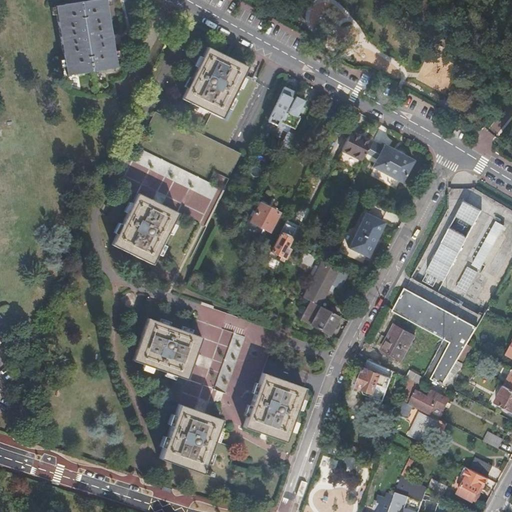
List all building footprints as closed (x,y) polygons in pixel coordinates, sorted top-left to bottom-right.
[(67,75),(112,68),(116,67),(110,38),(103,0),(85,0),(55,5),(67,75)] [(206,47),(182,98),(209,110),(236,122),(256,81),(249,77),(242,74),(246,65),(206,47)] [(416,78),(444,93),(455,74),(427,58),(416,78)] [(286,108),(281,119),(295,126),(300,116),(299,115),(301,109),(305,111),(308,104),(304,103),(307,98),(297,93),(289,109),(286,108)] [(332,105),(326,117),(333,121),(340,108),(332,105)] [(226,144),(236,122),(209,110),(199,132),(154,112),(139,147),(211,179),(214,172),(229,178),(242,151),(226,144)] [(291,129),(284,143),(293,148),(300,134),(291,129)] [(352,132),(343,150),(363,160),(364,159),(367,154),(372,143),(352,132)] [(372,143),(367,154),(378,160),(375,165),(373,169),(403,184),(414,162),(385,146),(384,147),(373,141),(372,143)] [(205,219),(219,187),(143,153),(141,158),(149,162),(150,160),(181,174),(176,184),(173,182),(165,201),(205,219)] [(367,154),(364,159),(375,165),(378,160),(367,154)] [(256,155),(243,182),(252,187),(265,159),(256,155)] [(140,194),(115,245),(156,264),(181,213),(140,194)] [(465,200),(426,271),(444,281),(483,209),(465,200)] [(260,202),(250,221),(267,229),(276,210),(260,202)] [(381,222),(387,211),(373,204),(367,215),(365,214),(347,249),(367,259),(384,224),(381,222)] [(497,220),(474,264),(481,268),(505,225),(497,220)] [(284,222),(267,257),(270,259),(282,265),(287,255),(282,252),(294,228),(284,222)] [(303,252),(298,262),(310,267),(314,257),(303,252)] [(281,267),(282,265),(270,259),(269,261),(281,267)] [(311,306),(331,316),(335,308),(324,303),(320,300),(327,286),(331,288),(340,271),(322,262),(302,302),(311,306)] [(470,337),(483,315),(410,276),(391,310),(444,338),(425,371),(424,373),(441,383),(456,359),(466,343),(470,337)] [(324,303),(331,288),(327,286),(320,300),(324,303)] [(220,289),(217,296),(226,299),(229,293),(220,289)] [(330,340),(340,320),(331,316),(311,306),(302,326),(330,340)] [(229,315),(227,320),(239,325),(236,332),(245,335),(250,323),(229,315)] [(146,318),(130,360),(184,380),(199,337),(146,318)] [(393,323),(379,348),(400,359),(413,334),(393,323)] [(477,340),(470,337),(466,343),(473,347),(477,340)] [(383,402),(396,372),(369,361),(358,388),(364,390),(363,393),(371,397),(383,402)] [(408,368),(404,376),(410,379),(418,382),(422,376),(408,368)] [(260,375),(240,428),(282,443),(301,390),(260,375)] [(511,412),(511,389),(506,387),(505,386),(495,403),(511,412)] [(429,412),(432,413),(436,405),(445,410),(451,398),(433,388),(430,394),(419,388),(411,402),(415,404),(416,405),(429,412)] [(382,406),(383,402),(371,397),(369,400),(382,406)] [(408,401),(403,398),(398,410),(408,416),(415,404),(411,402),(408,401)] [(175,404),(155,458),(198,474),(217,420),(175,404)] [(426,441),(437,421),(422,413),(411,432),(426,441)] [(481,441),(496,449),(501,440),(486,432),(481,441)] [(343,449),(351,452),(353,447),(344,444),(343,449)] [(471,456),(465,467),(476,473),(482,476),(488,465),(471,456)] [(408,463),(404,460),(397,470),(403,474),(408,463)] [(465,467),(460,465),(456,473),(457,475),(459,476),(460,474),(462,475),(461,476),(461,477),(455,488),(454,489),(457,491),(464,495),(472,499),(474,496),(471,495),(475,487),(478,488),(482,481),(483,477),(482,476),(476,473),(465,467)] [(403,474),(397,470),(384,511),(417,511),(426,486),(403,474)]
